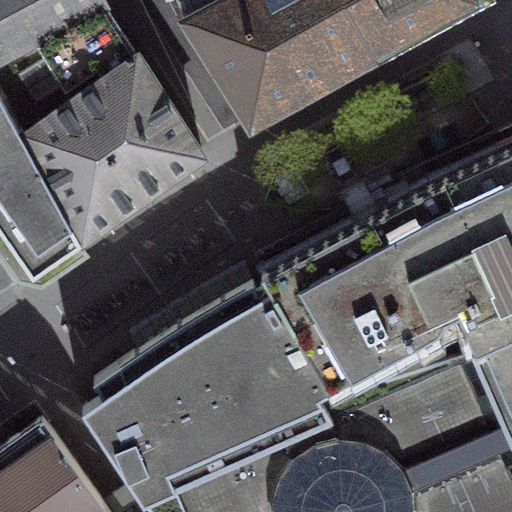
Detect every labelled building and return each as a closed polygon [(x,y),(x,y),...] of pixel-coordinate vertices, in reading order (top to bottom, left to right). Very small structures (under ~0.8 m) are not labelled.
[(103,0),(0,0),(0,56),(105,2),(103,0)] [(178,0),(182,12),(208,0),(178,0)] [(208,0),(182,12),(250,118),(469,0),(208,0)] [(135,51),(105,2),(0,56),(0,95),(21,136),(135,51)] [(202,151),(135,51),(21,136),(78,239),(202,151)] [(0,224),(33,271),(78,239),(21,136),(0,95),(0,224)] [(511,140),(430,178),(261,268),(332,389),(470,346),(511,327),(511,140)] [(100,389),(81,403),(154,511),(511,511),(511,327),(470,346),(332,389),(261,268),(248,276),(217,295),(173,323),(93,375),(100,389)] [(0,511),(111,511),(40,411),(0,438),(0,511)]
